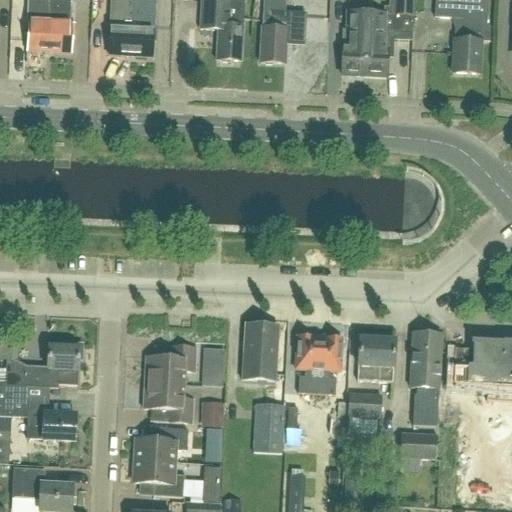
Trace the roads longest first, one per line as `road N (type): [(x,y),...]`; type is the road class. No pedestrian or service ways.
road 1 (tertiary): [(396,139),(0,118)]
road 2 (unclassified): [(435,292),(417,304),(109,289)]
road 3 (residential): [(99,511),(109,289)]
road 4 (tertiary): [(396,139),(461,152),(511,204)]
